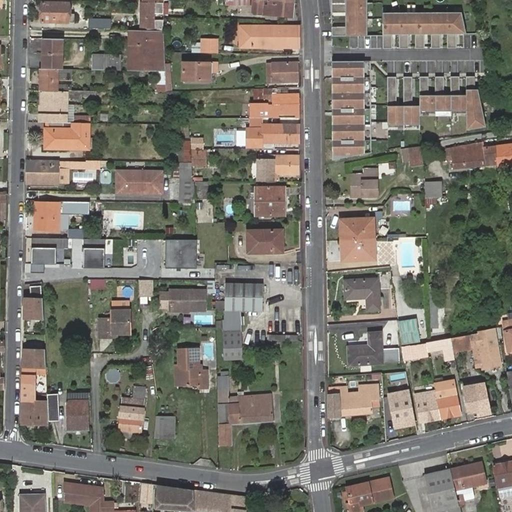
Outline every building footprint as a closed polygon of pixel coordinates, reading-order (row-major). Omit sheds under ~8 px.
[(294,19),(295,3),(264,2),(264,7),(263,16),(294,19)] [(43,3),(42,23),(74,24),(74,15),(68,15),(69,4),(43,3)] [(368,19),(368,3),(332,3),(332,13),(346,12),(346,19),(368,19)] [(145,4),(143,4),(142,31),(155,32),(156,21),(156,11),(165,11),(165,4),(163,4),(145,4)] [(416,12),(399,13),(400,34),(400,48),(409,48),(409,34),(416,34),(416,12)] [(432,12),(416,12),(416,34),(416,48),(425,48),(425,34),(432,34),(432,12)] [(448,12),(432,12),(432,34),(432,48),(441,48),(441,34),(448,34),(448,12)] [(462,12),(448,12),(448,34),(448,48),(457,48),(457,34),(467,34),(462,12)] [(393,48),(393,34),(400,34),(399,13),(383,13),(383,48),(393,48)] [(368,36),(368,19),(346,19),(346,26),(332,27),(332,36),(368,36)] [(87,30),(111,31),(111,21),(87,21),(87,30)] [(241,49),(299,48),(299,33),(299,26),(240,28),(241,49)] [(135,72),(136,33),(129,32),(127,72),(135,72)] [(166,74),(165,55),(165,34),(136,33),(135,72),(156,73),(166,74)] [(43,46),(43,68),(62,69),(63,38),(45,38),(45,46),(43,46)] [(202,55),(217,55),(217,40),(202,40),(202,55)] [(91,70),(121,72),(121,57),(91,56),(91,70)] [(371,61),(332,61),(332,68),(336,68),(336,73),(332,79),(333,159),(372,152),(371,61)] [(264,63),(264,82),(272,82),(297,81),(297,63),(264,63)] [(183,82),(210,83),(211,73),(218,73),(218,64),(184,64),(183,82)] [(72,82),(72,69),(62,69),(43,68),(41,68),(41,91),(67,91),(69,91),(69,85),(57,85),(57,82),(72,82)] [(166,89),(166,74),(156,73),(156,88),(166,89)] [(476,76),(467,77),(467,95),(467,116),(468,130),(487,126),(479,89),(476,89),(476,76)] [(397,77),(388,77),(388,130),(404,129),(404,105),(397,106),(397,77)] [(413,77),(404,77),(404,105),(404,129),(421,129),(421,116),(421,105),(413,105),(413,77)] [(429,77),(421,77),(421,105),(421,116),(436,116),(436,95),(430,95),(429,77)] [(445,77),(436,77),(436,95),(436,116),(452,116),(452,95),(445,95),(445,77)] [(460,77),(451,77),(452,95),(452,116),(467,116),(467,95),(460,95),(460,77)] [(263,94),(263,89),(253,89),(253,104),(263,104),(263,118),(274,118),(274,114),(279,114),(279,118),(295,118),(295,114),(298,114),(297,94),(286,94),(272,94),(263,94)] [(40,104),(41,104),(66,105),(67,99),(67,91),(41,91),(40,104)] [(72,99),(91,99),(91,91),(69,91),(69,95),(72,95),(72,99)] [(41,104),(40,122),(47,122),(78,123),(78,117),(73,117),(73,111),(67,111),(67,105),(66,105),(41,104)] [(262,125),(262,118),(249,119),(249,129),(246,129),(246,149),(274,149),(274,143),(299,143),(298,124),(262,125)] [(78,123),(47,122),(47,131),(45,131),(45,142),(60,142),(60,147),(87,148),(87,123),(78,123)] [(178,148),(178,161),(180,161),(191,161),(190,151),(190,143),(189,142),(183,142),(183,148),(178,148)] [(202,151),(202,143),(190,143),(190,151),(202,151)] [(413,165),(425,164),(423,145),(403,147),(405,160),(412,159),(413,165)] [(483,145),(472,146),(474,167),(497,165),(496,158),(500,158),(498,147),(483,148),(483,145)] [(474,167),(472,146),(448,149),(448,153),(452,153),(453,160),(454,169),(474,167)] [(190,151),(191,161),(192,169),(207,168),(207,151),(203,151),(190,151)] [(258,160),(258,182),(264,182),(277,182),(277,173),(299,174),(299,156),(275,156),(275,160),(258,160)] [(87,168),(87,161),(78,161),(65,161),(27,161),(27,183),(58,184),(59,184),(59,170),(87,170),(87,168)] [(191,161),(180,161),(179,204),(195,204),(195,198),(195,192),(194,181),(193,181),(192,169),(191,161)] [(124,191),(125,194),(161,195),(162,173),(116,172),(116,191),(124,191)] [(377,174),(365,174),(351,175),(351,196),(378,195),(377,174)] [(208,181),(194,181),(195,192),(208,192),(208,181)] [(425,197),(436,197),(440,197),(440,182),(425,182),(425,191),(425,197)] [(280,207),(285,207),(285,195),(290,195),(289,187),(255,188),(255,215),(280,215),(280,207)] [(413,193),(395,193),(394,210),(412,210),(413,193)] [(425,197),(425,207),(436,206),(436,197),(425,197)] [(59,231),(60,203),(36,202),(35,230),(59,231)] [(340,240),(373,238),(373,219),(339,220),(340,240)] [(80,230),(65,230),(65,238),(79,238),(80,230)] [(247,253),(282,253),(282,230),(247,231),(247,253)] [(373,260),(373,238),(340,240),(341,261),(373,260)] [(68,239),(32,239),(32,264),(45,265),(57,265),(57,249),(68,249),(68,239)] [(106,240),(84,239),(84,268),(105,268),(106,240)] [(197,240),(166,240),(166,268),(197,268),(197,240)] [(32,264),(32,273),(45,273),(45,265),(32,264)] [(99,285),(107,285),(107,278),(92,277),(92,287),(99,287),(99,285)] [(141,279),(142,292),(151,292),(151,279),(141,279)] [(345,299),(366,298),(367,310),(379,310),(378,279),(344,281),(345,299)] [(226,303),(216,303),(216,311),(226,311),(226,321),(217,321),(217,329),(224,329),(224,360),(243,360),(242,327),(245,327),(245,321),(242,321),(242,315),(264,314),(264,285),(226,286),(226,303)] [(32,297),(42,296),(41,286),(31,287),(32,297)] [(206,290),(171,290),(171,310),(181,311),(185,310),(205,310),(206,290)] [(216,309),(207,309),(207,311),(199,311),(199,321),(215,322),(216,309)] [(444,326),(443,309),(432,310),(434,327),(444,326)] [(101,318),(101,337),(110,337),(110,333),(118,333),(132,333),(132,310),(114,310),(114,318),(101,318)] [(417,318),(398,321),(401,345),(421,343),(417,318)] [(499,364),(494,328),(477,331),(477,334),(468,335),(468,337),(471,351),(480,349),(483,367),(499,364)] [(272,340),(297,339),(296,332),(268,333),(268,343),(272,343),(272,340)] [(369,346),(348,348),(349,365),(381,364),(380,333),(368,334),(369,346)] [(468,337),(451,340),(454,355),(471,352),(471,351),(468,337)] [(454,355),(451,340),(426,345),(428,354),(444,351),(446,363),(455,361),(454,355)] [(426,343),(402,346),(404,358),(428,355),(428,354),(426,345),(426,343)] [(180,369),(180,383),(198,384),(198,388),(209,387),(208,370),(200,370),(200,348),(180,348),(180,364),(182,364),(182,369),(180,369)] [(474,368),(483,367),(480,349),(471,351),(471,352),(474,368)] [(231,424),(274,421),(272,393),(228,396),(228,387),(227,387),(227,376),(219,376),(220,446),(232,445),(231,424)] [(35,377),(24,377),(23,397),(36,397),(36,384),(35,384),(35,377)] [(461,415),(454,379),(433,383),(434,385),(440,418),(461,415)] [(339,383),(328,384),(329,418),(372,414),(371,401),(380,400),(378,380),(359,381),(359,388),(348,388),(339,389),(339,383)] [(485,383),(464,387),(469,413),(478,411),(479,417),(491,415),(485,383)] [(434,385),(415,389),(421,422),(440,418),(434,385)] [(122,399),(119,431),(135,433),(143,434),(147,389),(135,387),(133,400),(122,399)] [(389,394),(395,428),(416,424),(409,390),(389,394)] [(48,394),(49,402),(50,421),(59,420),(58,398),(58,394),(48,394)] [(89,401),(66,402),(67,431),(90,431),(89,401)] [(23,424),(50,424),(50,421),(49,402),(36,402),(23,402),(23,424)] [(175,439),(176,417),(157,417),(156,438),(175,439)] [(496,490),(498,499),(511,496),(511,461),(493,466),(498,490),(496,490)] [(461,489),(472,486),(486,483),(482,462),(424,476),(433,511),(460,511),(459,506),(465,504),(463,495),(461,489)] [(362,506),(394,499),(390,479),(348,488),(352,503),(361,502),(362,506)] [(115,511),(115,502),(106,503),(105,488),(64,483),(65,501),(92,505),(92,511),(115,511)] [(154,485),(142,483),(140,502),(145,502),(145,500),(154,501),(154,485)] [(200,491),(157,485),(156,497),(155,497),(156,508),(164,508),(164,511),(170,511),(186,511),(186,510),(192,510),(191,511),(201,511),(200,511),(200,491)] [(474,492),(472,486),(461,489),(463,495),(474,492)] [(226,494),(200,491),(200,511),(201,511),(214,511),(231,511),(232,505),(225,505),(226,494)] [(44,511),(45,497),(30,497),(30,494),(21,495),(21,511),(44,511)] [(246,511),(248,497),(226,494),(225,505),(232,505),(231,511),(246,511)] [(362,506),(361,502),(352,503),(346,505),(348,511),(363,511),(364,511),(362,506)]
